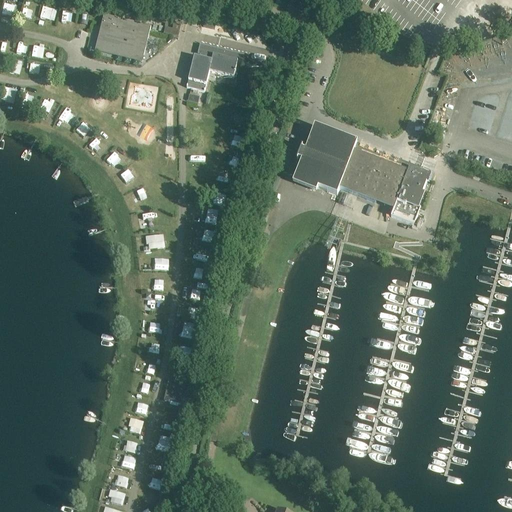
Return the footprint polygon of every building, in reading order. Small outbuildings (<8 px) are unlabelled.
[(5,2),(1,20),(9,22),(11,14),(13,15),(15,5),(5,2)] [(35,10),(24,7),(21,18),(32,21),(35,10)] [(41,10),(39,23),(44,24),(43,29),(50,31),(53,12),(41,10)] [(87,32),(89,15),(79,14),(77,31),(87,32)] [(59,16),(58,35),(71,36),(71,16),(59,16)] [(151,27),(148,27),(104,16),(95,50),(115,55),(116,49),(144,56),(150,33),(151,27)] [(173,30),(165,28),(164,34),(178,38),(181,27),(174,25),(173,30)] [(52,60),(54,50),(33,46),(31,57),(52,60)] [(195,58),(187,89),(205,93),(210,72),(234,78),(235,73),(236,74),(236,72),(235,72),(238,62),(207,55),(208,52),(202,50),(198,66),(193,65),(195,58)] [(14,60),(12,73),(20,74),(22,61),(14,60)] [(29,73),(40,74),(41,63),(30,62),(29,73)] [(10,104),(15,105),(18,90),(6,87),(1,107),(9,109),(10,104)] [(32,108),(35,97),(25,94),(22,105),(32,108)] [(190,96),(189,102),(199,104),(200,98),(190,96)] [(45,100),(41,112),(50,115),(54,103),(45,100)] [(58,123),(72,128),(79,109),(65,103),(58,123)] [(75,133),(85,140),(95,127),(85,119),(75,133)] [(395,212),(410,174),(406,172),(367,157),(370,149),(315,128),(306,151),(302,149),(303,146),(296,162),(297,163),(298,159),(302,161),(293,184),(349,205),(353,196),(395,212)] [(99,133),(92,147),(103,152),(110,138),(99,133)] [(231,146),(240,146),(241,137),(231,137),(231,146)] [(108,160),(116,168),(127,158),(118,149),(108,160)] [(218,153),(215,164),(229,168),(232,156),(218,153)] [(126,187),(139,175),(132,166),(118,177),(126,187)] [(429,183),(430,175),(424,172),(422,173),(408,168),(406,172),(410,174),(395,212),(392,218),(414,226),(421,208),(418,207),(426,182),(429,183)] [(219,172),(217,182),(226,185),(229,175),(219,172)] [(147,185),(132,192),(137,203),(152,196),(147,185)] [(217,224),(218,215),(206,214),(205,224),(217,224)] [(142,230),(160,229),(159,216),(141,217),(142,230)] [(147,250),(166,250),(165,236),(147,236),(147,250)] [(210,264),(212,252),(195,250),(194,262),(210,264)] [(152,258),(152,271),(169,271),(169,258),(152,258)] [(195,280),(207,281),(208,271),(196,269),(195,280)] [(168,292),(168,279),(153,279),(153,291),(168,292)] [(188,288),(185,299),(200,303),(203,291),(188,288)] [(153,312),(166,312),(166,301),(153,301),(153,312)] [(190,320),(201,321),(202,311),(190,310),(190,320)] [(151,322),(149,333),(162,335),(164,324),(151,322)] [(187,340),(199,342),(201,327),(189,325),(187,340)] [(145,353),(159,355),(161,342),(147,340),(145,353)] [(178,348),(178,359),(194,359),(194,348),(178,348)] [(143,372),(154,375),(157,365),(146,362),(143,372)] [(191,383),(189,383),(170,379),(165,403),(185,407),(191,383)] [(151,397),(155,386),(142,382),(138,392),(151,397)] [(146,415),(148,404),(134,401),(132,412),(146,415)] [(129,432),(141,435),(145,422),(132,419),(129,432)] [(162,419),(159,430),(174,434),(177,422),(162,419)] [(157,449),(169,450),(171,441),(158,439),(157,449)] [(141,445),(121,440),(118,449),(139,454),(141,445)] [(134,471),(138,459),(125,455),(121,466),(134,471)] [(152,460),(150,470),(162,472),(164,462),(152,460)] [(118,475),(115,486),(128,489),(131,479),(118,475)] [(150,488),(160,491),(163,478),(153,476),(150,488)] [(113,491),(109,503),(124,507),(127,494),(113,491)] [(154,506),(156,495),(146,494),(144,504),(154,506)]
